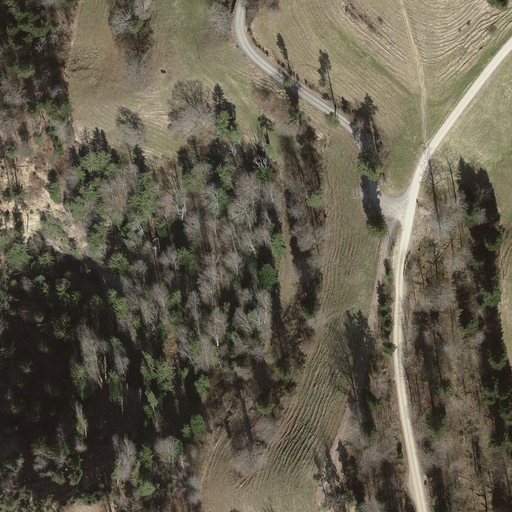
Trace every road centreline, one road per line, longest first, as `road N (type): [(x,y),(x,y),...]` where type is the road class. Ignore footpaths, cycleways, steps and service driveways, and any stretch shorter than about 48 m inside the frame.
road 1 (track): [(323,511),(322,488),(359,378),(389,230),(408,213),(377,196),(357,133),(248,49),(240,26),(244,0)]
road 2 (unclassified): [(422,511),(398,359),(408,213),(427,152),(511,42)]
